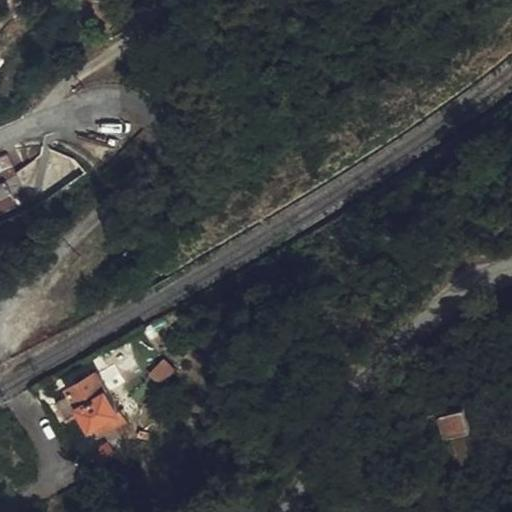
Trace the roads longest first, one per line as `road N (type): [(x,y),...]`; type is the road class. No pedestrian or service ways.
road 1 (residential): [(283,511),(373,361),(463,278),(511,261)]
road 2 (track): [(0,348),(13,305),(44,261),(130,185),(150,153),(146,115),(119,104)]
road 3 (track): [(5,511),(26,498),(46,466),(0,355)]
